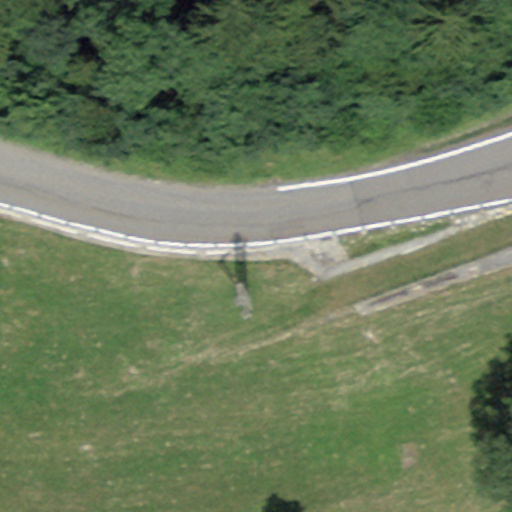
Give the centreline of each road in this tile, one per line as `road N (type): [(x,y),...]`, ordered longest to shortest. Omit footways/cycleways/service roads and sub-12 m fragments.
road 1 (primary): [(511,165),(345,205),(230,219),(150,213),(0,174)]
road 2 (track): [(210,348),(511,231)]
